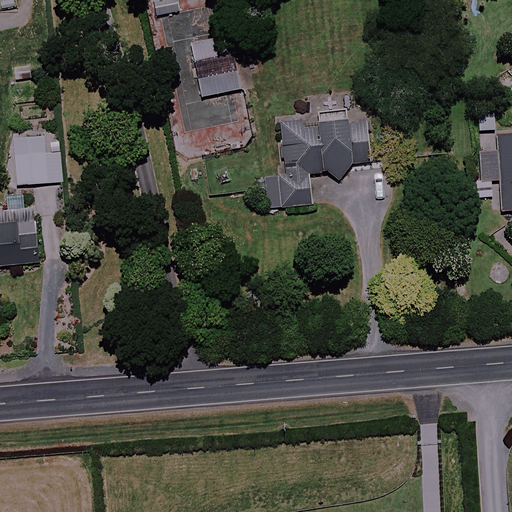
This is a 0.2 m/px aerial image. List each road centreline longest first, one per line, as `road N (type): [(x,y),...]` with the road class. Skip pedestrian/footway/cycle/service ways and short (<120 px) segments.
road 1 (tertiary): [(0,404),(511,362)]
road 2 (unknown): [(189,388),(107,0)]
road 3 (unknown): [(492,363),(502,511)]
